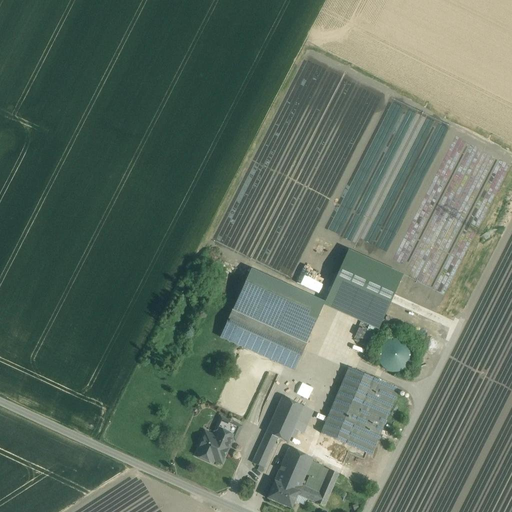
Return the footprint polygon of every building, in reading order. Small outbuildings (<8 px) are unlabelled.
[(306,343),(325,303),(251,270),(233,310),(306,343)] [(306,343),(233,310),(220,338),(294,371),(306,343)] [(410,362),(411,356),(410,349),(406,344),(401,340),(394,339),(388,340),(382,344),(379,350),(378,356),(379,363),(383,368),(388,372),(395,373),(401,372),(407,368),(410,362)] [(348,369),(321,434),(350,447),(378,382),(348,369)] [(378,382),(350,447),(371,455),(398,391),(378,382)] [(282,398),(266,433),(277,438),(287,443),(288,442),(291,437),(294,430),(298,431),(303,434),(313,412),(282,398)] [(240,427),(221,418),(215,432),(217,433),(232,439),(234,440),(240,427)] [(232,439),(217,433),(214,438),(206,434),(202,442),(200,443),(199,446),(199,448),(196,456),(212,463),(214,460),(221,464),(232,439)] [(277,438),(266,433),(259,449),(270,454),(277,438)] [(270,454),(259,449),(252,463),(263,468),(270,454)] [(312,459),(289,449),(288,450),(274,482),(298,492),(301,486),(304,487),(306,482),(303,481),(312,459)] [(304,487),(301,486),(298,492),(297,495),(309,500),(324,507),(338,475),(329,471),(319,494),(304,487)] [(298,492),(274,482),(267,499),(291,509),(293,503),(297,495),(298,492)] [(297,495),(293,503),(306,508),(309,500),(297,495)]
